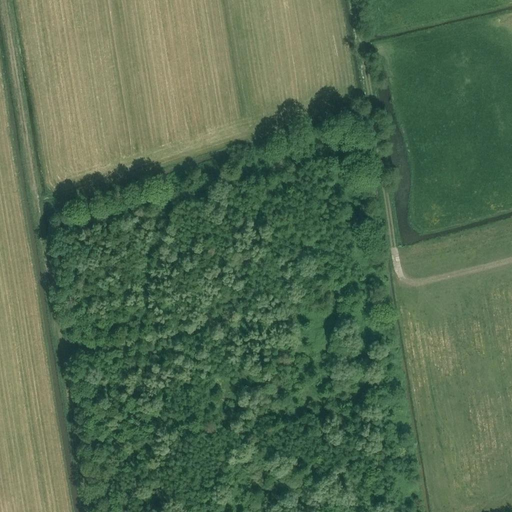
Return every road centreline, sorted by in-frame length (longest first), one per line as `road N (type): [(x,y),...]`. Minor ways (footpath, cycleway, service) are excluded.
road 1 (track): [(4,0),(88,511)]
road 2 (track): [(354,0),(397,253)]
